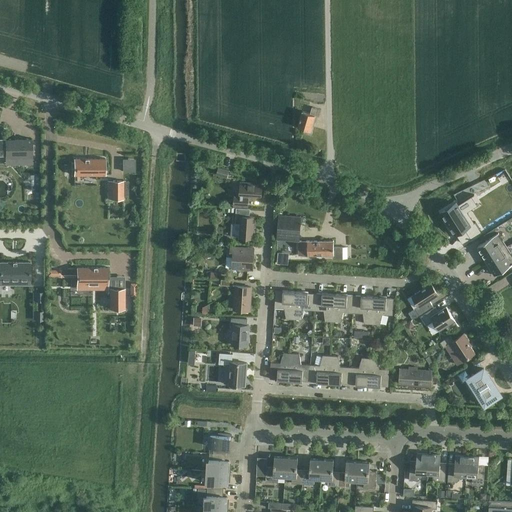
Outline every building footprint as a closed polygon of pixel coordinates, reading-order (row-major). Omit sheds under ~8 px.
[(319,115),(321,108),(312,106),(310,112),(302,110),(298,126),(310,129),(315,114),(319,115)] [(31,156),(31,138),(0,138),(0,154),(5,154),(5,157),(31,156)] [(104,175),(104,158),(74,158),(74,174),(104,175)] [(226,177),(228,170),(218,167),(217,172),(222,174),(221,176),(226,177)] [(122,198),(122,181),(110,181),(110,198),(122,198)] [(261,198),(262,181),(253,181),(253,183),(240,182),(240,194),(234,194),(233,205),(247,206),(248,197),(261,198)] [(456,202),(441,211),(455,234),(465,228),(471,237),(481,230),(475,220),(470,224),(461,210),(473,203),(469,196),(457,204),(456,202)] [(253,238),(254,216),(249,216),(250,208),(236,207),(235,223),(240,223),(239,237),(253,238)] [(277,239),(298,240),(300,216),(279,214),(277,239)] [(486,259),(506,246),(498,232),(477,245),(485,258),(486,259)] [(333,240),(298,240),(298,255),(333,254),(333,257),(342,257),(342,246),(333,247),(333,240)] [(252,269),(253,254),(254,247),(231,246),(230,255),(233,255),(232,268),(252,269)] [(511,263),(511,254),(506,246),(486,259),(485,258),(484,259),(494,274),(511,263)] [(30,284),(29,262),(0,261),(0,278),(14,279),(14,284),(30,284)] [(107,283),(107,267),(76,267),(76,283),(107,283)] [(419,314),(433,305),(429,299),(438,293),(431,283),(412,295),(418,305),(415,308),(419,314)] [(250,310),(251,286),(235,285),(233,309),(250,310)] [(124,308),(124,288),(109,288),(109,308),(124,308)] [(293,318),(295,291),(283,290),(282,290),(275,290),(274,307),(284,308),(285,318),(293,318)] [(314,309),(315,292),(308,292),(308,291),(295,291),(293,318),(301,319),(304,309),(314,309)] [(333,321),(334,293),(322,292),(322,293),(315,292),(314,309),(323,310),(325,320),(333,321)] [(353,312),(354,295),(347,294),(334,293),(333,321),(341,321),(343,311),(353,312)] [(372,323),(373,295),(361,295),(354,295),(353,312),(363,312),(364,323),(372,323)] [(373,295),(372,323),(380,324),(382,314),(392,314),(393,297),(386,297),(386,296),(373,295)] [(451,313),(446,306),(438,311),(435,306),(421,315),(426,324),(433,320),(439,330),(445,326),(448,329),(457,323),(451,314),(451,313)] [(247,345),(249,324),(247,324),(247,318),(231,317),(230,329),(232,329),(231,344),(247,345)] [(468,340),(464,333),(453,340),(450,335),(440,341),(443,347),(445,345),(457,363),(474,352),(467,341),(468,340)] [(245,385),(246,362),(232,361),(232,353),(219,352),(218,363),(230,364),(229,384),(245,385)] [(289,380),(291,352),(283,352),(281,362),(271,361),(269,378),(277,378),(277,379),(289,380)] [(309,380),(310,363),(301,363),(299,353),(291,352),(289,380),(302,381),(302,380),(309,380)] [(329,382),(330,355),(322,354),(320,364),(310,363),(309,380),(316,381),(329,382)] [(348,383),(349,366),(340,365),(338,355),(330,355),(329,382),(341,383),(341,382),(348,383)] [(368,385),(370,357),(362,356),(359,367),(349,366),(348,383),(355,383),(355,384),(368,385)] [(370,357),(368,385),(380,385),(388,385),(389,368),(379,368),(378,357),(370,357)] [(416,383),(416,384),(416,386),(425,386),(425,384),(431,385),(432,370),(417,369),(417,367),(409,366),(409,368),(400,368),(399,383),(408,383),(409,382),(416,383)] [(474,376),(472,381),(471,382),(482,399),(483,398),(488,399),(489,401),(500,394),(483,368),(472,375),(474,376)] [(209,452),(225,453),(226,447),(229,447),(230,441),(230,433),(219,432),(219,435),(210,434),(209,452)] [(225,460),(225,453),(209,452),(208,470),(230,472),(230,471),(230,465),(228,465),(229,460),(225,460)] [(427,473),(428,453),(422,453),(416,453),(416,463),(410,463),(409,479),(418,480),(421,477),(421,472),(427,473)] [(428,453),(427,473),(433,473),(433,477),(436,480),(445,480),(446,465),(440,465),(440,454),(435,454),(435,453),(428,453)] [(285,476),(286,456),(274,455),(274,466),(271,466),(271,468),(258,468),(257,474),(265,475),(265,481),(277,481),(278,475),(285,476)] [(466,475),(467,455),(460,455),(455,455),(454,466),(448,465),(447,481),(456,481),(459,479),(459,475),(466,475)] [(467,455),(466,475),(472,476),(472,480),(474,483),(483,484),(484,467),(478,467),(479,456),(474,456),(467,455)] [(302,483),(303,470),(297,470),(298,457),(286,456),(285,476),(292,476),(291,482),(302,483)] [(321,478),(322,458),(310,458),(309,471),(303,470),(302,483),(313,484),(314,478),(321,478)] [(338,485),(339,473),(333,472),(333,459),(322,458),(321,478),(328,479),(327,485),(338,485)] [(357,480),(358,461),(346,460),(345,473),(339,473),(338,485),(349,486),(350,480),(357,480)] [(358,461),(357,480),(363,481),(363,487),(375,487),(376,471),(369,470),(369,461),(358,461)] [(230,472),(208,470),(207,488),(223,489),(223,483),(227,483),(228,477),(230,478),(230,472)] [(403,486),(403,494),(414,494),(414,487),(403,486)] [(223,495),(223,489),(207,488),(206,506),(228,507),(228,501),(226,501),(226,496),(223,495)] [(437,509),(437,500),(412,499),(412,505),(415,505),(414,511),(430,511),(431,508),(437,509)] [(511,511),(511,500),(491,500),(491,506),(489,506),(488,511),(511,511)]
